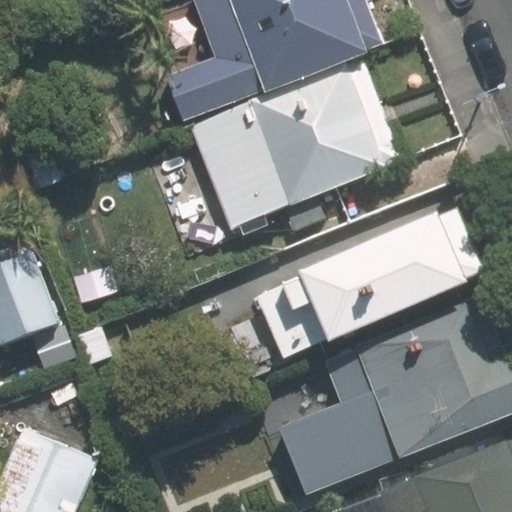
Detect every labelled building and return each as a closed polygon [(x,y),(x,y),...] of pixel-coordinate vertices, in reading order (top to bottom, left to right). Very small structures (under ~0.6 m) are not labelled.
[(172,70),(190,120),(231,231),(410,165),(370,55),(394,46),(377,0),(201,0),(220,52),(172,70)] [(502,275),(474,204),(267,292),(292,357),(502,275)] [(74,320),(45,240),(0,256),(0,322),(8,344),(74,320)] [(511,349),(492,299),(370,347),(369,349),(336,361),(363,428),(375,423),(385,449),(407,441),(415,460),(511,422),(511,349)] [(30,409),(11,453),(22,458),(0,506),(0,511),(91,511),(120,450),(30,409)] [(511,511),(511,446),(389,497),(395,511),(511,511)]
